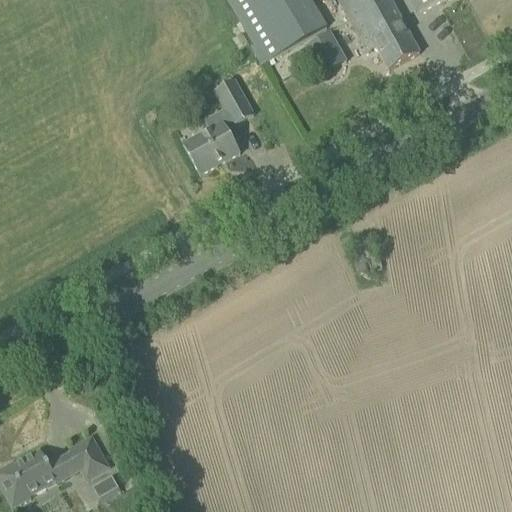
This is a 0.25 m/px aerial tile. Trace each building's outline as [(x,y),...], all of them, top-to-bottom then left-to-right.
[(326,31),(307,0),(221,0),(262,69),(326,31)] [(389,73),(419,56),(388,0),(337,0),(366,52),(374,47),(389,73)] [(411,0),(420,15),(448,0),(411,0)] [(339,53),(329,35),(305,49),(315,66),(339,53)] [(234,129),(254,119),(235,83),(215,94),(225,114),(205,125),(210,134),(183,149),(199,179),(217,169),(216,168),(224,164),(224,165),(240,157),(226,132),(234,128),(234,129)] [(88,485),(110,472),(93,441),(70,454),(88,485)] [(57,489),(69,482),(57,462),(48,467),(41,455),(14,471),(13,469),(0,476),(0,489),(12,511),(16,511),(31,504),(30,502),(56,487),(57,489)] [(112,480),(102,485),(111,502),(121,496),(112,480)]
